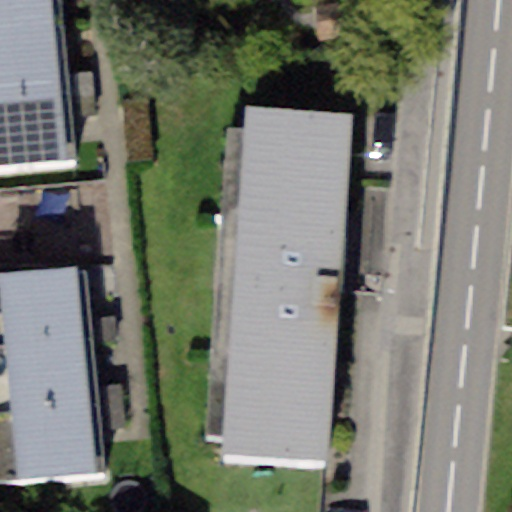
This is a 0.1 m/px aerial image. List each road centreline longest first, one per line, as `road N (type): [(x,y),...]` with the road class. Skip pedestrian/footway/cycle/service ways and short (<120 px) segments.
road 1 (primary): [(502,0),(454,511)]
road 2 (residential): [(391,511),(420,0)]
